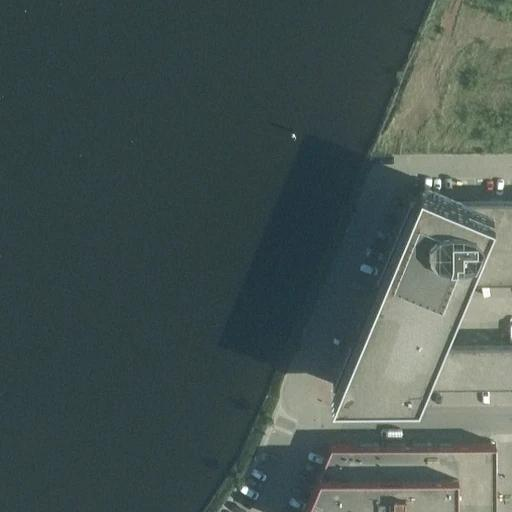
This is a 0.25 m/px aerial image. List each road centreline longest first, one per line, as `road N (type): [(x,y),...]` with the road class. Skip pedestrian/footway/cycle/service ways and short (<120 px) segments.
road 1 (unclassified): [(511,168),(388,169),(298,383),(309,422)]
road 2 (unclassified): [(309,422),(511,421)]
road 3 (unknown): [(331,303),(511,307)]
